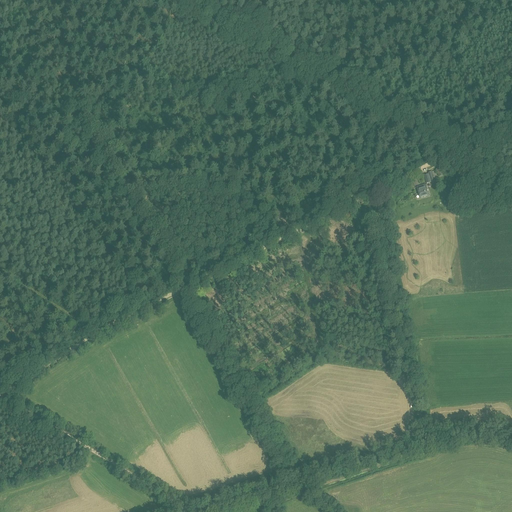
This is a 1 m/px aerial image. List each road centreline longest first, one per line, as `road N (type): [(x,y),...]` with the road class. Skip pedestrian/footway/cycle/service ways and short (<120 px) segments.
road 1 (track): [(7,390),(156,301),(511,121)]
road 2 (track): [(427,439),(379,188)]
road 3 (unclassified): [(196,511),(440,436)]
road 4 (track): [(188,511),(6,395)]
